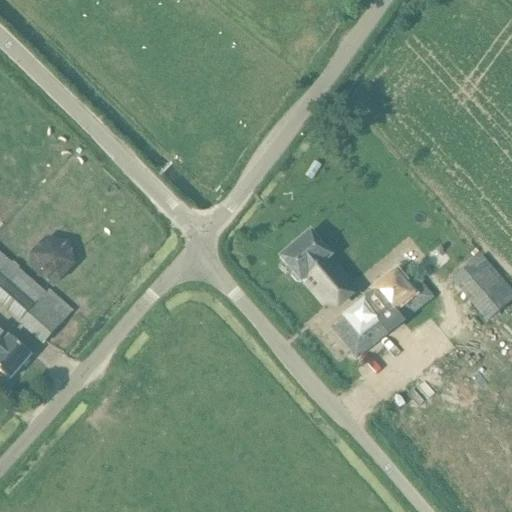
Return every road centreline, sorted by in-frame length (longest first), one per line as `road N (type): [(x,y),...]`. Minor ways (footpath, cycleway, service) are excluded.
road 1 (unclassified): [(424,511),(225,288),(206,246)]
road 2 (unclassified): [(206,246),(385,0)]
road 3 (unclassified): [(0,469),(206,246)]
road 4 (unclassified): [(206,246),(0,41)]
